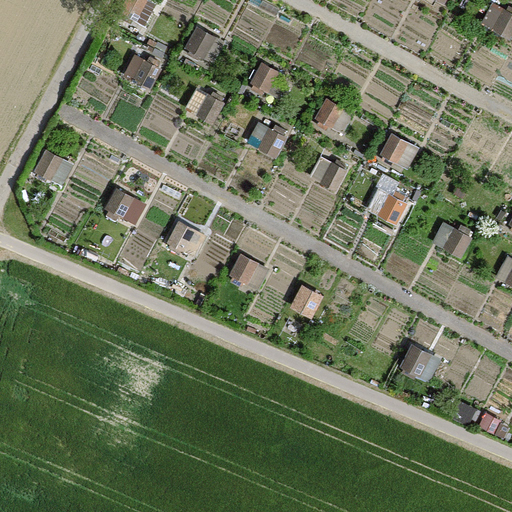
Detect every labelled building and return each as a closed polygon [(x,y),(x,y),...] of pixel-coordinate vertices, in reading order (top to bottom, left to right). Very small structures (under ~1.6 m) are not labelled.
[(511,5),(497,1),(489,24),(511,31),(511,5)] [(189,46),(214,60),(227,35),(203,21),(189,46)] [(130,72),(156,85),(166,63),(140,50),(130,72)] [(256,79),(282,92),(292,71),(267,58),(256,79)] [(218,121),(231,99),(203,83),(190,105),(218,121)] [(320,117),(335,126),(349,102),(333,93),(320,117)] [(265,117),(253,141),(283,155),(294,132),(265,117)] [(395,129),(386,153),(415,165),(425,141),(395,129)] [(52,147),(42,170),(68,181),(77,158),(52,147)] [(342,189),(355,166),(327,151),(315,174),(342,189)] [(403,222),(417,192),(386,178),(372,208),(403,222)] [(111,205),(140,221),(153,199),(123,183),(111,205)] [(172,244),(204,256),(214,229),(182,217),(172,244)] [(471,252),(476,227),(445,220),(440,245),(471,252)] [(245,249),(234,273),(264,287),(275,263),(245,249)] [(511,256),(503,274),(511,278),(511,256)] [(307,281),(297,303),(318,313),(328,291),(307,281)] [(435,379),(447,354),(416,340),(405,365),(435,379)]
